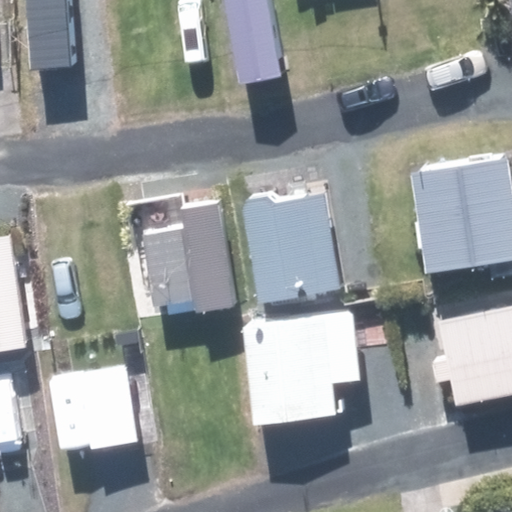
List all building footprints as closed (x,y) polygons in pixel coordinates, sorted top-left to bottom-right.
[(0,0),(0,55),(9,55),(5,0),(0,0)] [(114,0),(123,44),(194,29),(187,0),(114,0)] [(511,163),(428,175),(442,276),(502,268),(504,281),(511,280),(511,163)] [(325,191),(240,201),(251,294),(336,284),(325,191)] [(135,214),(145,304),(227,295),(217,205),(135,214)] [(511,302),(435,318),(451,398),(511,385),(511,302)] [(335,316),(239,326),(248,411),(345,401),(335,316)] [(151,345),(163,432),(208,425),(196,339),(151,345)] [(46,368),(63,453),(127,440),(110,355),(46,368)]
